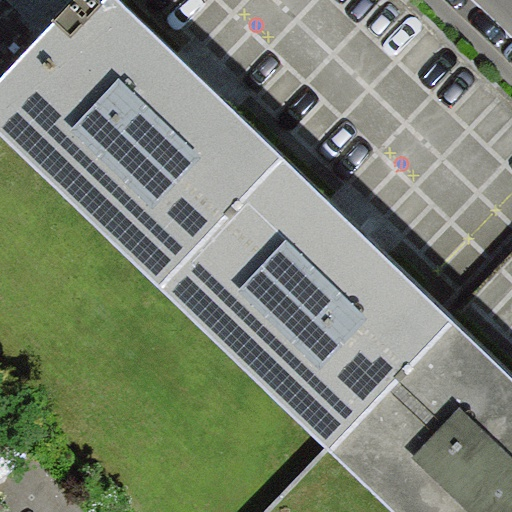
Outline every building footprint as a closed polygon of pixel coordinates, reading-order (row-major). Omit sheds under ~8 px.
[(54,21),(74,0),(0,0),(0,1),(0,93),(62,28),(54,21)] [(284,155),(119,0),(107,0),(106,2),(104,0),(74,0),(54,21),(62,28),(0,93),(0,116),(168,278),(284,155)] [(456,318),(284,155),(168,278),(338,441),(456,318)] [(511,511),(511,371),(456,318),(338,441),(412,511),(511,511)] [(0,418),(0,461),(12,475),(33,454),(0,418)] [(0,484),(12,475),(0,461),(0,484)]
